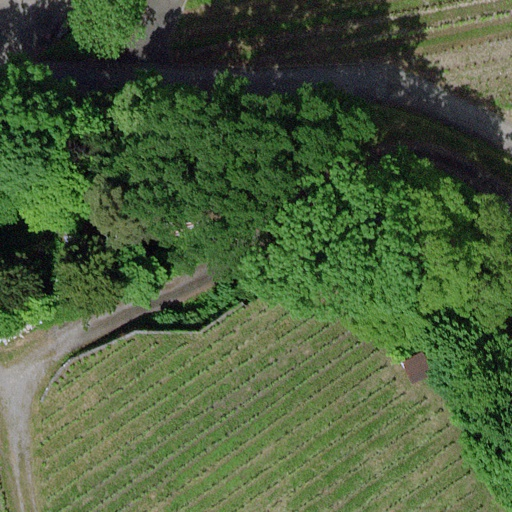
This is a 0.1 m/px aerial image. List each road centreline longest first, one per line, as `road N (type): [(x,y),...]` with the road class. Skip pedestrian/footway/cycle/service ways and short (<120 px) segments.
road 1 (unclassified): [(0,78),(358,82),(511,137)]
road 2 (track): [(10,352),(31,511)]
